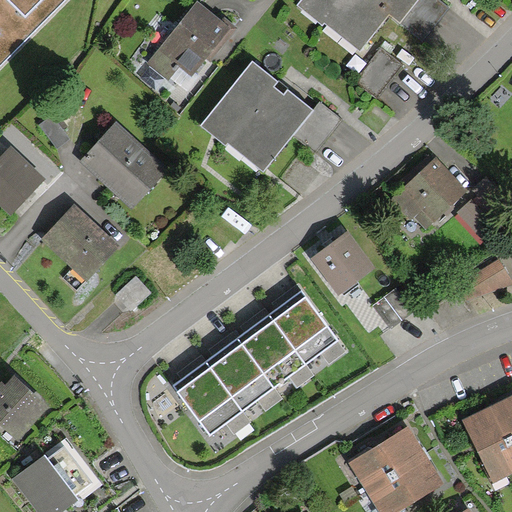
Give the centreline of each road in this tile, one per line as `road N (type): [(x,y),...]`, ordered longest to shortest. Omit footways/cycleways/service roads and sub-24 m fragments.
road 1 (residential): [(94,378),(384,150),(511,35)]
road 2 (residential): [(511,331),(421,367),(187,511)]
road 3 (residential): [(178,511),(94,378)]
road 4 (residential): [(94,378),(0,270)]
